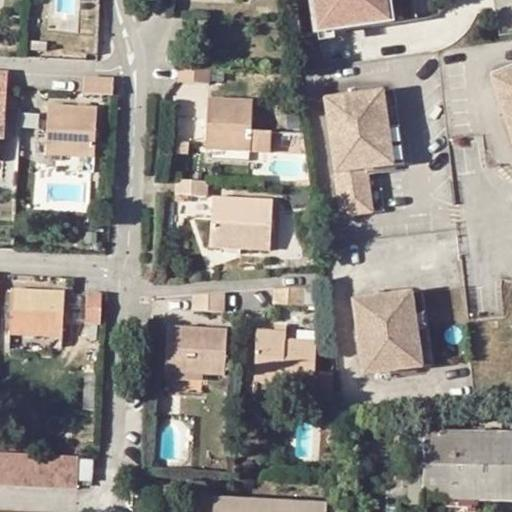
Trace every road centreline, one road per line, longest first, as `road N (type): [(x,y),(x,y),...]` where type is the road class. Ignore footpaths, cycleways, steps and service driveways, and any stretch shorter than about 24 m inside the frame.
road 1 (residential): [(123,293),(120,498)]
road 2 (residential): [(134,66),(123,268)]
road 3 (residential): [(123,293),(282,280)]
road 4 (residential): [(0,62),(134,66)]
road 5 (residential): [(0,262),(123,268)]
road 6 (residential): [(120,498),(0,494)]
